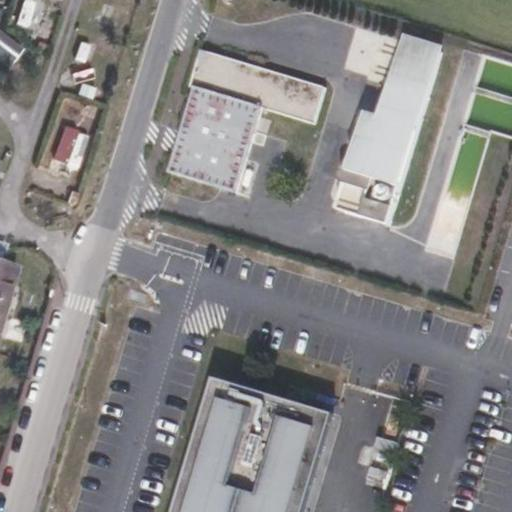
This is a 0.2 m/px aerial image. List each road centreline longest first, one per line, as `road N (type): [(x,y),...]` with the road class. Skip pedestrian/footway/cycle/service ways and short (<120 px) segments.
road 1 (unclassified): [(19,511),(174,0)]
road 2 (track): [(33,123),(73,0)]
road 3 (track): [(0,199),(33,123),(0,95)]
